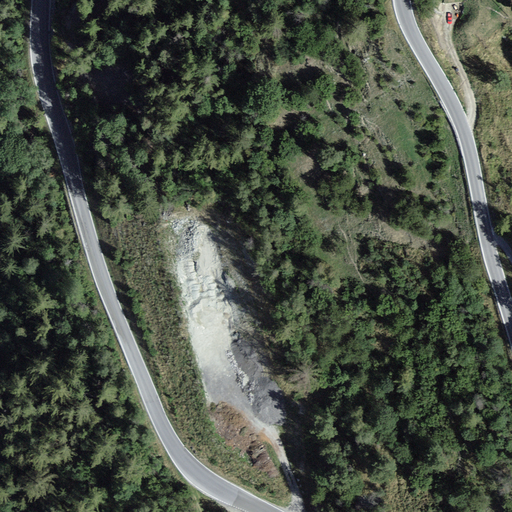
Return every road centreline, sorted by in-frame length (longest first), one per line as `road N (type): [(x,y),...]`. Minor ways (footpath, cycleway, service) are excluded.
road 1 (tertiary): [(41,0),(44,79),(100,273),(156,413),(195,472),(268,511)]
road 2 (tertiary): [(511,323),(462,127),(402,0)]
